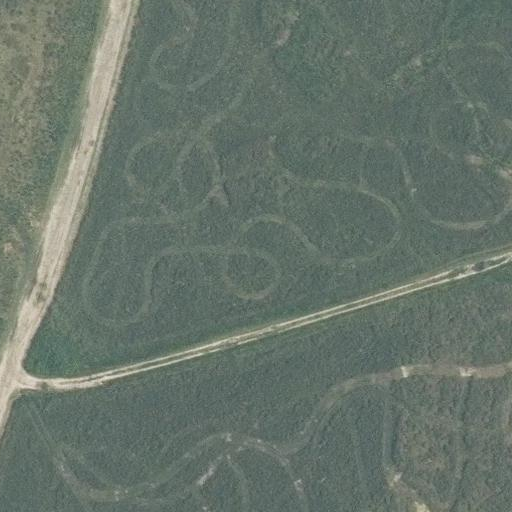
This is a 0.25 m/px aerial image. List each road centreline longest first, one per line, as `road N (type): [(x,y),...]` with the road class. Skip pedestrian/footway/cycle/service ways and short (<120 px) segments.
road 1 (track): [(511,261),(217,353),(93,380),(7,384)]
road 2 (track): [(0,407),(121,0)]
